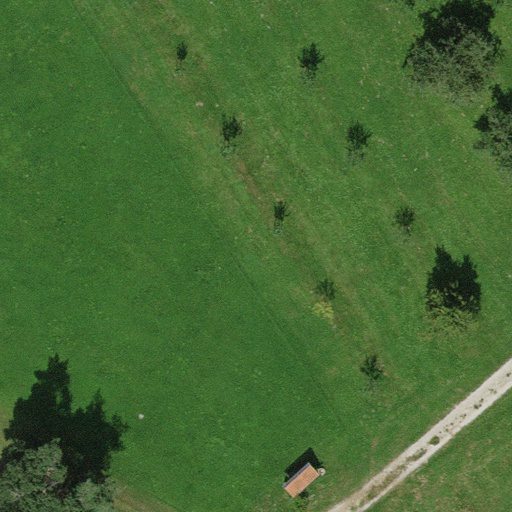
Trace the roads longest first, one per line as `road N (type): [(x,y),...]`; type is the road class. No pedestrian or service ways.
road 1 (track): [(346,511),(511,372)]
road 2 (track): [(0,429),(146,511)]
